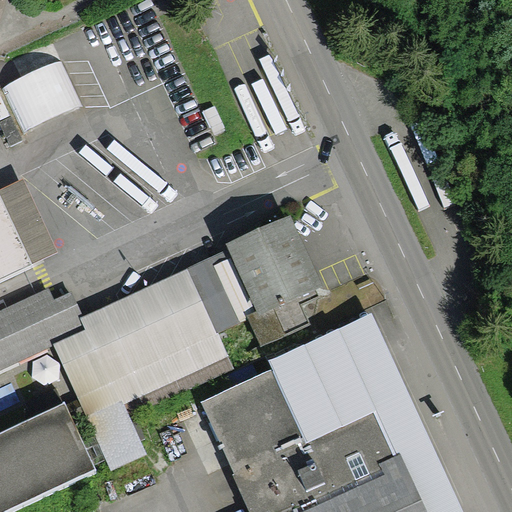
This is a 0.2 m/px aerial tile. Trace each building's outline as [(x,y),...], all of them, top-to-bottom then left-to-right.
[(0,279),(49,257),(19,194),(0,203),(0,279)] [(80,335),(54,347),(110,470),(141,457),(122,415),(226,368),(211,336),(252,317),(263,340),(301,323),(293,306),(318,294),(292,238),(80,335)] [(59,291),(0,318),(0,371),(54,347),(80,335),(59,291)] [(459,511),(377,332),(206,410),(252,511),(459,511)] [(0,511),(26,511),(92,482),(60,413),(0,440),(0,511)]
